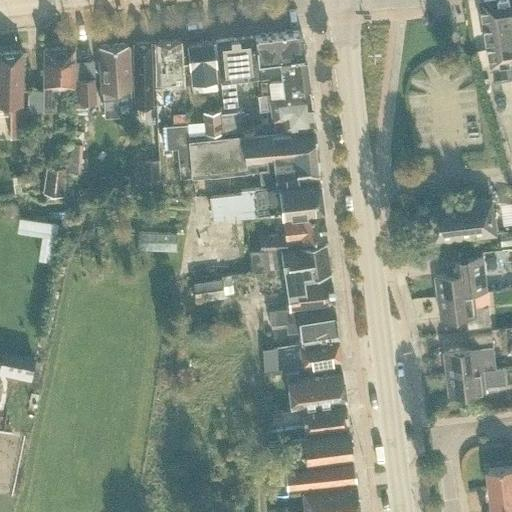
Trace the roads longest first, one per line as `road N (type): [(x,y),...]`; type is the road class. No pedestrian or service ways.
road 1 (primary): [(401,511),(341,0)]
road 2 (track): [(261,511),(253,330)]
road 3 (residential): [(451,511),(443,457),(449,437),(511,423)]
